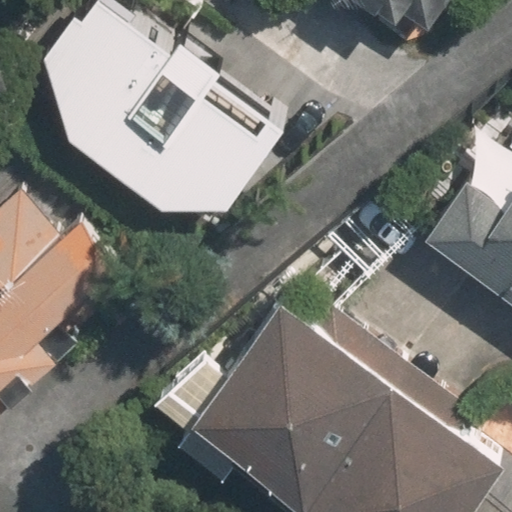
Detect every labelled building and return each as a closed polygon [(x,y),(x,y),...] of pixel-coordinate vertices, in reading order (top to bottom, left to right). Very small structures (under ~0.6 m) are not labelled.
[(78,117),(174,181),(236,180),(289,99),(139,0),(85,0),(55,45),(78,117)] [(403,0),(412,6),(416,0),(424,0),(440,12),(449,0),(403,0)] [(511,143),(497,133),(433,223),(511,279),(511,143)] [(68,221),(7,155),(0,161),(0,390),(1,391),(64,333),(48,316),(121,248),(83,207),(68,221)] [(511,511),(511,447),(294,281),(204,398),(353,511),(511,511)]
